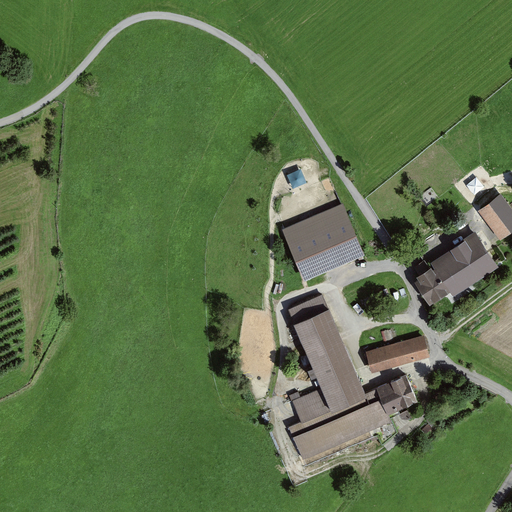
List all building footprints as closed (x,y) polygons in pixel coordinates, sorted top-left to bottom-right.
[(294,186),(308,181),(302,166),(289,172),(294,186)] [(500,238),(511,229),(511,206),(501,192),(478,209),(500,238)] [(343,202),(282,228),(304,279),(365,253),(343,202)] [(453,295),(499,265),(476,229),(450,246),(451,247),(431,261),(432,263),(417,273),(419,276),(415,279),(430,303),(450,290),(453,295)] [(325,298),(293,311),(326,388),(297,401),(305,421),(291,427),(305,460),(397,421),(394,414),(421,403),(411,378),(367,397),(325,298)] [(372,371),(431,354),(425,334),(366,350),(372,371)]
